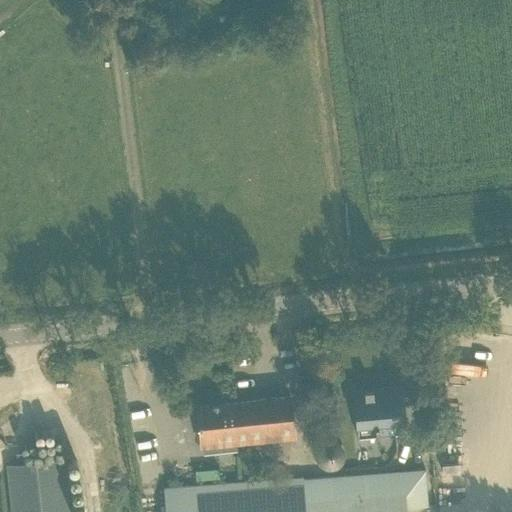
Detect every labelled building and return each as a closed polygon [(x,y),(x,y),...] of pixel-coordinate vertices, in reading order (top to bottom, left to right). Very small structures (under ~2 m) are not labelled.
[(405,433),(400,385),(352,389),(357,437),(378,435),(376,422),(392,421),(393,434),(405,433)] [(196,406),(198,426),(200,446),(293,436),(289,396),(196,406)] [(418,439),(435,437),(435,436),(434,421),(416,422),(418,439)] [(68,511),(63,458),(6,464),(10,511),(68,511)] [(405,511),(405,507),(427,506),(424,470),(302,479),(302,477),(162,487),(163,511),(405,511)]
